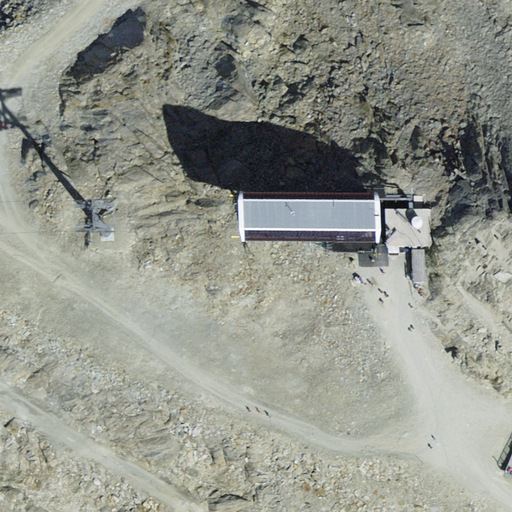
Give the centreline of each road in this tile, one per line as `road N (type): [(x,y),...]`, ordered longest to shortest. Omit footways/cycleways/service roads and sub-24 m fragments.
road 1 (track): [(0,400),(183,511)]
road 2 (track): [(114,0),(55,43),(9,101),(0,142)]
